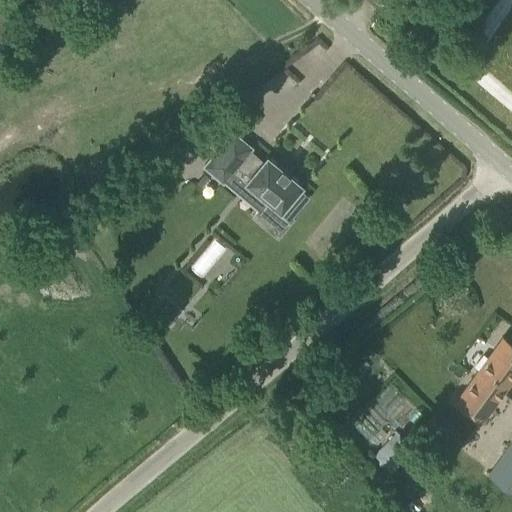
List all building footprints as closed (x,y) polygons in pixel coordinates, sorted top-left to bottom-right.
[(232,131),(204,165),(222,181),(232,169),(267,199),(253,215),(277,235),(292,218),(291,217),(308,196),(298,188),(301,184),(288,173),(289,172),(279,165),(266,155),(261,161),(248,150),(251,147),(232,131)] [(137,215),(178,187),(167,170),(125,198),(137,215)] [(204,173),(196,182),(201,187),(210,178),(204,173)] [(167,328),(179,315),(159,298),(147,312),(167,328)] [(453,402),(480,422),(511,378),(511,343),(502,337),(491,353),(488,357),(453,402)] [(511,440),(488,474),(511,491),(511,440)]
